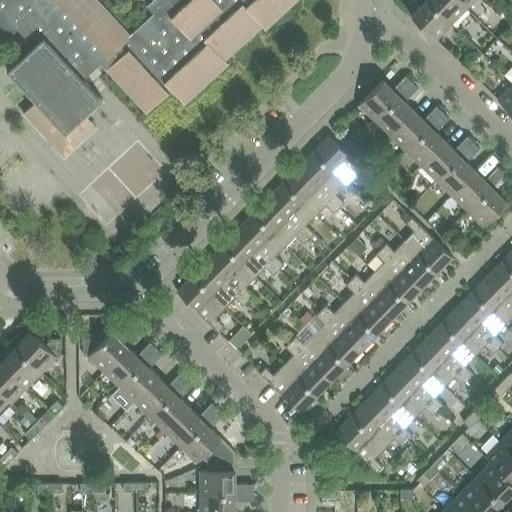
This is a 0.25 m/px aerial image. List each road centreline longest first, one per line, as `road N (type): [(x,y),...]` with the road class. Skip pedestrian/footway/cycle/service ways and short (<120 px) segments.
road 1 (residential): [(130,290),(352,76),(356,47)]
road 2 (residential): [(287,452),(511,220)]
road 3 (residential): [(287,452),(130,290)]
road 4 (residential): [(511,145),(415,51),(356,47)]
road 5 (residential): [(130,290),(0,277)]
